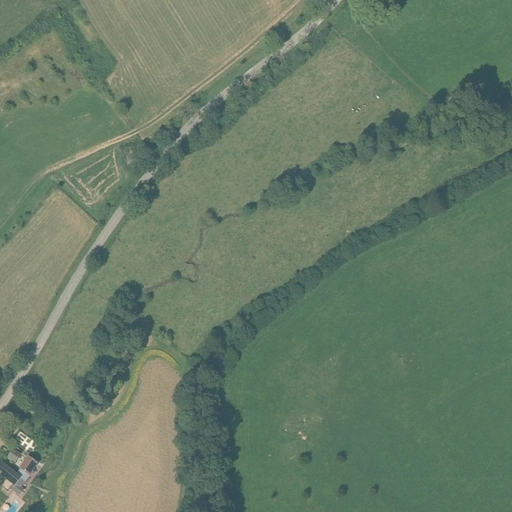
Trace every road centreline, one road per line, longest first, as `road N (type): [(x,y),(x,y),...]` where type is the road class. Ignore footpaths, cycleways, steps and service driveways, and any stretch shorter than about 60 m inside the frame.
road 1 (unclassified): [(321,0),(198,100),(148,158),(0,393)]
road 2 (track): [(174,89),(283,0)]
